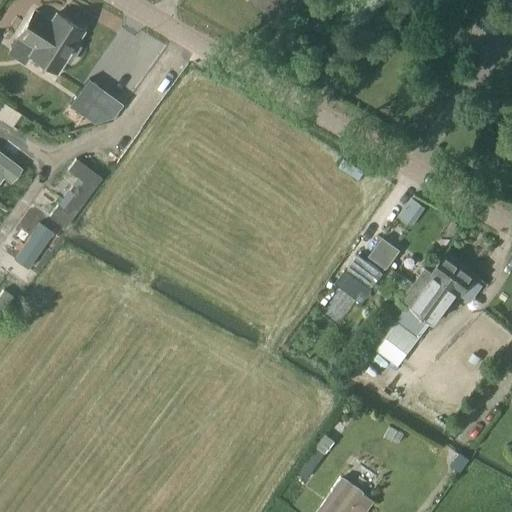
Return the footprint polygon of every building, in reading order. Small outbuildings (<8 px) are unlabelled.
[(35,10),(17,37),(35,48),(30,55),(57,72),(65,59),(70,62),(80,46),(75,43),(84,30),(57,13),(52,21),(35,10)] [(90,79),(70,106),(84,116),(103,90),(90,79)] [(5,140),(0,146),(0,147),(13,157),(19,149),(5,140)] [(22,168),(0,151),(0,179),(3,176),(11,183),(22,168)] [(101,177),(75,158),(67,169),(83,180),(63,207),(57,203),(48,215),(64,227),(101,177)] [(34,206),(30,213),(40,220),(45,213),(34,206)] [(41,221),(16,259),(30,268),(55,231),(41,221)] [(399,249),(382,237),(369,254),(386,267),(399,249)] [(432,271),(461,293),(475,273),(446,252),(432,271)] [(382,272),(358,254),(348,268),(372,285),(382,272)] [(461,293),(432,271),(425,267),(413,283),(427,292),(446,306),(455,294),(458,296),(461,293)] [(409,304),(431,321),(434,323),(446,306),(427,292),(413,283),(402,299),(409,304)] [(0,314),(13,296),(3,288),(0,292),(0,314)] [(431,321),(409,304),(396,322),(419,338),(431,321)] [(378,328),(357,360),(362,363),(374,346),(378,348),(388,335),(409,352),(419,338),(396,322),(381,309),(371,323),(378,328)] [(316,448),(298,474),(306,480),(325,454),(316,448)] [(471,457),(460,450),(450,463),(461,471),(471,457)] [(366,511),(375,500),(343,476),(316,511),(366,511)]
